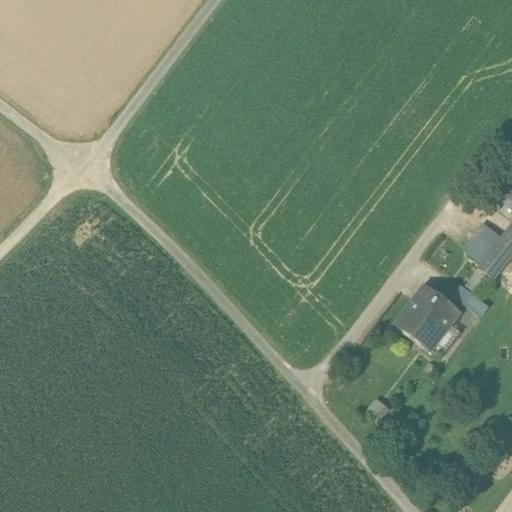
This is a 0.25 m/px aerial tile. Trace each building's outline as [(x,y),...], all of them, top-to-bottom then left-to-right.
[(511,173),(510,172),(486,205),(511,224),(511,173)] [(479,268),(477,271),(492,283),(511,257),(511,225),(500,240),(479,268)] [(479,268),(500,240),(483,227),(462,254),(479,268)] [(487,309),(460,288),(452,299),(479,319),(487,309)] [(457,314),(425,290),(395,329),(427,354),(432,347),(447,327),(457,314)] [(458,336),(447,327),(432,347),(443,354),(458,336)]
